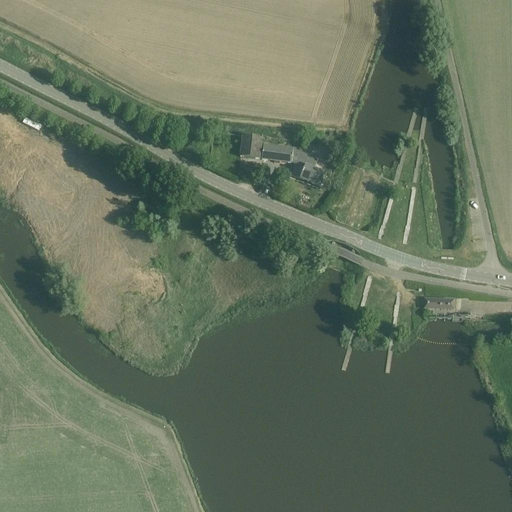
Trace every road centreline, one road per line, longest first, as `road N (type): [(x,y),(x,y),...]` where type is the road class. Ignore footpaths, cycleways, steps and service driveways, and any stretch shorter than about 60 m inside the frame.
road 1 (secondary): [(365,245),(197,173),(0,66)]
road 2 (unclassified): [(489,278),(491,252),(436,0)]
road 3 (secondary): [(365,245),(489,278)]
